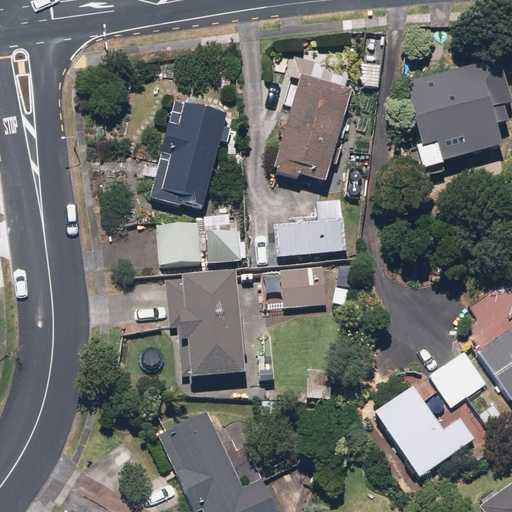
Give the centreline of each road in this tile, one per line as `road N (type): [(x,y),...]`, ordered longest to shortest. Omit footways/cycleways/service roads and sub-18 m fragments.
road 1 (residential): [(34,168),(51,274),(52,353),(39,422),(0,489)]
road 2 (residential): [(38,34),(49,148),(34,168)]
road 3 (residential): [(34,168),(20,153),(4,40)]
